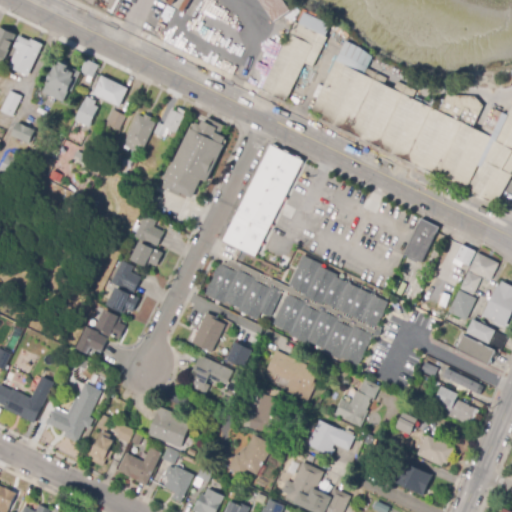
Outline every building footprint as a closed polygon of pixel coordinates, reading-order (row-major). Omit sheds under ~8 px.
[(173,0),(195,0),(190,11),(172,2),(173,0)] [(266,0),(290,0),(297,10),(281,21),(266,0)] [(268,85),(299,21),(331,37),(300,101),(268,85)] [(0,27),(17,35),(5,61),(4,60),(2,64),(0,63),(0,69),(2,70),(0,74),(0,27)] [(28,77),(8,67),(17,49),(14,47),(19,36),(30,41),(31,39),(43,45),(28,77)] [(315,108),(350,38),(378,53),(368,72),(506,143),(511,146),(511,178),(499,203),(315,108)] [(45,91),(60,59),(83,70),(88,58),(101,64),(92,83),(87,80),(90,74),(85,72),(74,93),(71,91),(67,101),(45,91)] [(95,92),(104,74),(132,88),(123,106),(95,92)] [(1,110),(12,90),(23,96),(12,116),(1,110)] [(76,120),(89,93),(105,101),(91,128),(76,120)] [(127,140),(141,112),(158,121),(158,120),(165,123),(173,107),(187,115),(179,131),(169,126),(164,137),(154,132),(145,149),(127,140)] [(107,124),(115,108),(129,115),(121,130),(107,124)] [(168,184),(171,177),(168,176),(194,126),(196,127),(199,121),(203,123),(206,118),(222,127),(220,131),(229,136),(226,142),(229,144),(210,181),(205,179),(196,198),(168,184)] [(13,134),(20,120),(39,129),(31,143),(13,134)] [(227,239),(274,140),(309,157),(261,255),(227,239)] [(82,163),(73,158),(77,151),(86,156),(82,163)] [(6,176),(0,173),(0,169),(3,163),(4,163),(7,155),(15,159),(11,168),(10,168),(6,176)] [(130,170),(121,166),(125,158),(134,163),(130,170)] [(121,180),(127,182),(125,189),(119,186),(121,180)] [(147,213),(137,236),(143,239),(134,259),(150,267),(168,230),(158,225),(160,220),(147,213)] [(424,262),(405,253),(423,216),(442,225),(424,262)] [(464,262),(462,266),(453,261),(462,243),(479,251),(471,266),(464,262)] [(470,270),(471,266),(479,251),(502,262),(493,281),(486,278),(470,270)] [(206,293),(226,303),(228,300),(241,307),(239,310),(259,320),(262,314),(275,321),(274,323),(290,332),(289,334),(308,344),(310,340),(324,348),(323,350),(342,360),(343,357),(359,365),(391,301),(376,294),(375,295),(337,276),(338,273),(324,266),(326,263),(305,253),(289,284),(281,280),(285,273),(277,269),(274,277),(232,256),(229,262),(223,259),(206,293)] [(124,258),(113,282),(119,285),(111,304),(127,312),(129,308),(137,311),(144,295),(136,292),(145,273),(135,268),(137,264),(124,258)] [(460,288),(465,279),(470,270),(486,278),(476,296),(460,288)] [(451,275),(458,278),(459,275),(465,279),(460,288),(453,303),(440,296),(451,275)] [(484,315),(500,283),(511,289),(511,318),(507,328),(484,315)] [(449,311),(453,303),(460,288),(476,296),(479,298),(468,320),(449,311)] [(108,307),(99,328),(122,338),(128,324),(121,321),(124,314),(108,307)] [(212,354),(192,345),(207,313),(219,319),(217,321),(226,325),(212,354)] [(450,323),(444,321),(448,314),(453,317),(450,323)] [(492,345),(500,328),(476,316),(468,333),(492,345)] [(461,328),(454,325),(457,319),(465,323),(461,328)] [(78,347),(89,325),(101,331),(100,332),(112,339),(104,353),(93,347),(90,354),(78,347)] [(453,345),(458,335),(465,339),(468,333),(492,345),(500,349),(493,363),(453,345)] [(244,368),(227,359),(236,343),(253,352),(244,368)] [(4,370),(0,368),(0,347),(13,353),(4,370)] [(308,403),(284,392),(289,381),(267,371),(276,351),(308,366),(306,369),(317,375),(313,383),(316,384),(308,403)] [(207,394),(192,388),(198,373),(194,371),(200,356),(234,371),(228,385),(221,381),(220,383),(208,379),(206,384),(210,386),(207,394)] [(82,358),(88,361),(85,369),(78,366),(82,358)] [(434,378),(421,371),(425,362),(439,369),(434,378)] [(444,376),(449,366),(486,385),(481,395),(444,376)] [(240,385),(233,383),(236,373),(243,375),(240,385)] [(337,413),(346,395),(355,399),(366,377),(383,386),(363,426),(337,413)] [(348,386),(342,383),(345,377),(351,380),(348,386)] [(47,422),(55,405),(69,412),(79,392),(81,393),(87,381),(104,390),(92,416),(96,418),(93,424),(88,422),(78,442),(66,436),(68,432),(47,422)] [(0,402),(0,384),(14,390),(14,388),(45,403),(36,422),(5,407),(6,405),(0,402)] [(446,384),(436,401),(449,408),(446,413),(471,427),(481,409),(461,399),(464,393),(446,384)] [(279,436),(249,427),(253,413),(256,414),(262,394),(288,401),(279,436)] [(181,448),(148,435),(159,407),(174,413),(173,416),(191,423),(181,448)] [(411,428),(399,422),(403,414),(415,419),(411,428)] [(106,432),(97,427),(103,415),(112,420),(106,432)] [(320,419),(308,444),(330,454),(335,444),(350,451),(357,436),(355,435),(356,432),(348,428),(346,431),(320,419)] [(129,444),(117,438),(119,433),(113,431),(117,422),(135,431),(129,444)] [(90,460),(88,460),(90,456),(102,431),(112,436),(110,440),(114,442),(110,451),(113,452),(109,460),(107,459),(103,467),(90,460)] [(138,446),(131,442),(135,433),(143,437),(138,446)] [(418,453),(444,466),(446,461),(449,463),(457,447),(429,433),(418,453)] [(368,434),(376,438),(373,446),(364,443),(368,434)] [(242,478),(227,469),(236,454),(239,455),(242,449),(245,450),(254,435),(273,447),(256,475),(247,470),(242,478)] [(397,446),(389,442),(391,438),(399,441),(397,446)] [(174,465),(162,460),(168,447),(180,453),(174,465)] [(146,487),(137,482),(139,477),(131,474),(130,478),(118,472),(127,454),(144,462),(151,448),(162,454),(146,487)] [(194,457),(187,454),(189,449),(196,452),(194,457)] [(358,456),(365,459),(361,468),(354,465),(358,456)] [(437,476),(426,497),(400,483),(411,462),(437,476)] [(344,511),(316,511),(287,498),(303,463),(324,473),(316,491),(329,498),(334,488),(351,497),(344,511)] [(209,483),(198,477),(204,465),(215,471),(209,483)] [(181,503),(172,498),(175,493),(165,488),(169,481),(167,480),(168,478),(164,477),(169,467),(174,469),(176,466),(195,476),(181,503)] [(0,511),(0,485),(17,495),(8,511),(0,511)] [(217,511),(195,511),(193,511),(201,494),(205,496),(208,489),(225,497),(217,511)] [(262,511),(264,508),(266,508),(269,500),(285,506),(283,511),(262,511)] [(377,501),(390,507),(387,511),(380,511),(374,509),(377,501)] [(226,511),(231,502),(239,505),(240,503),(250,508),(248,511),(226,511)]
